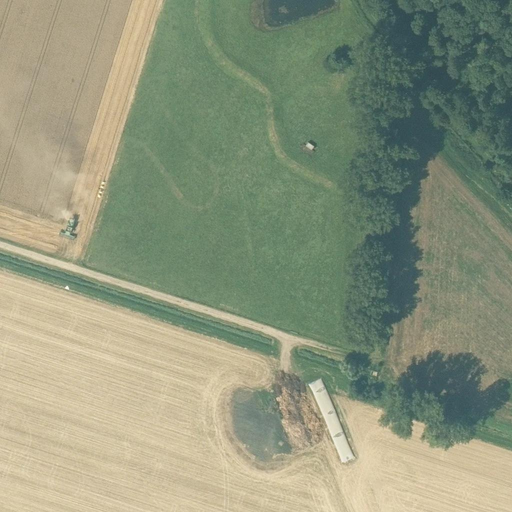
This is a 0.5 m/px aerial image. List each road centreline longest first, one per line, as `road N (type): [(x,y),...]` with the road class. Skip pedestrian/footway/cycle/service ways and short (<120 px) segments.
road 1 (unknown): [(0,249),(350,362)]
road 2 (track): [(358,0),(488,157),(511,153)]
